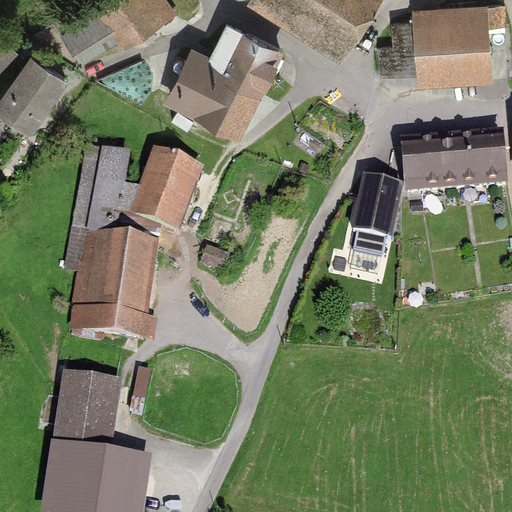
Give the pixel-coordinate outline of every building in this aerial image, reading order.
[(124,43),(171,12),(163,0),(100,0),(73,17),(77,24),(60,35),(80,66),(122,39),(124,43)] [(257,0),(255,4),(341,57),(375,0),(257,0)] [(496,0),(483,0),(408,5),(410,22),(395,23),(397,51),(385,52),(386,77),(419,75),(420,95),(502,90),(496,0)] [(239,140),(284,49),(232,24),(215,58),(189,45),(161,102),(239,140)] [(0,34),(0,68),(18,51),(1,34),(0,34)] [(0,105),(29,128),(66,80),(24,48),(0,79),(0,105)] [(499,147),(399,152),(402,192),(501,187),(499,147)] [(121,191),(127,161),(93,154),(80,228),(116,235),(118,221),(130,223),(136,194),(121,191)] [(178,241),(203,176),(155,158),(131,223),(178,241)] [(406,194),(362,184),(351,235),(395,245),(406,194)] [(434,251),(475,246),(470,207),(429,212),(434,251)] [(150,315),(159,246),(89,237),(81,306),(150,315)] [(122,392),(62,383),(52,460),(111,468),(122,392)]
